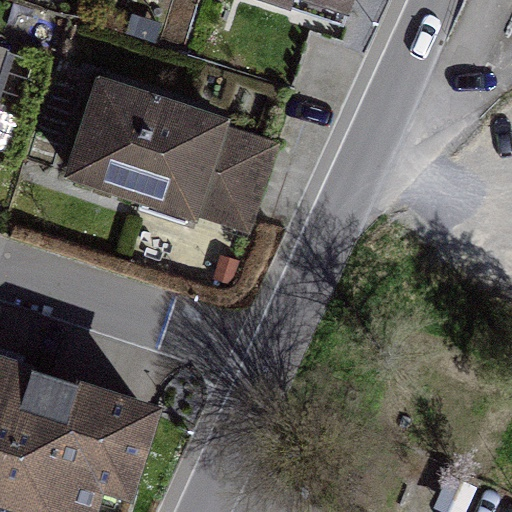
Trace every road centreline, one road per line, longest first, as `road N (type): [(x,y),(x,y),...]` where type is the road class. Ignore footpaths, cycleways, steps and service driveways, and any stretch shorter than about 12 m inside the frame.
road 1 (residential): [(277,354),(436,0)]
road 2 (residential): [(0,268),(277,354)]
road 3 (residential): [(205,511),(277,354)]
